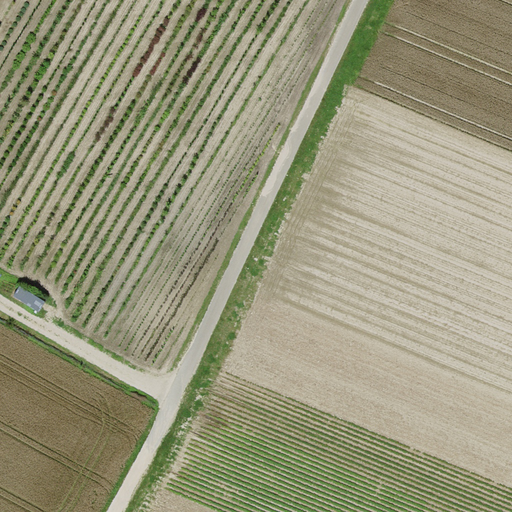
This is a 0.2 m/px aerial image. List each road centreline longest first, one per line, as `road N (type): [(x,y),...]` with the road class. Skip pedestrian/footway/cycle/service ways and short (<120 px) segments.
road 1 (track): [(111,511),(363,0)]
road 2 (track): [(0,303),(171,403)]
